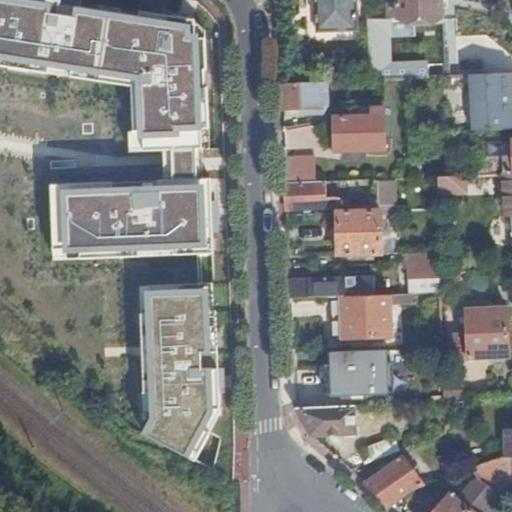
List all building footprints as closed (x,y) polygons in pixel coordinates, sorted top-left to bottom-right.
[(198,20),(69,0),(0,0),(0,66),(132,85),(137,150),(202,148),(198,20)] [(362,0),(315,0),(317,35),(359,33),(358,4),(362,4),(362,0)] [(398,0),(399,6),(389,6),(389,23),(441,22),(441,0),(398,0)] [(405,81),(418,80),(417,66),(395,66),(395,72),(396,82),(405,81)] [(368,72),(368,83),(396,82),(395,72),(368,72)] [(511,130),(511,77),(470,79),(473,132),(511,130)] [(322,85),(283,86),(284,112),(323,109),(322,85)] [(386,110),(372,110),(372,118),(335,119),(336,154),(386,152),(386,110)] [(511,141),(478,144),(480,178),(504,176),(511,176),(511,141)] [(317,159),(285,160),(287,187),(318,185),(317,159)] [(421,162),(409,163),(409,176),(422,175),(421,162)] [(209,178),(53,184),(57,258),(212,251),(209,178)] [(396,217),(395,181),(377,182),(378,200),(369,200),(369,214),(337,215),(336,216),(339,257),(383,256),(382,217),(396,217)] [(318,185),(287,187),(287,199),(288,212),(341,210),(341,200),(328,201),(327,185),(318,185)] [(0,262),(26,242),(0,209),(0,262)] [(443,276),(442,256),(407,257),(408,296),(440,295),(440,276),(443,276)] [(358,282),(291,285),(291,301),(333,299),(341,299),(358,299),(358,282)] [(209,284),(142,289),(152,417),(143,434),(192,459),(218,407),(209,284)] [(393,338),(391,297),(358,299),(341,299),(343,341),(393,338)] [(334,342),(343,341),(341,299),(333,299),(334,342)] [(490,305),(467,305),(468,336),(455,336),(456,357),(468,357),(468,360),(510,359),(509,311),(490,311),(490,305)] [(444,394),(444,385),(391,388),(391,406),(444,404),(444,394)] [(460,394),(444,394),(444,404),(461,404),(460,394)] [(355,408),(296,411),(311,440),(357,435),(355,408)] [(366,467),(400,453),(394,439),(361,453),(366,467)] [(511,488),(509,458),(507,458),(501,457),(471,469),(478,481),(482,485),(486,489),(511,488)] [(414,490),(422,487),(402,459),(367,487),(371,491),(390,506),(414,490)] [(466,511),(486,489),(482,485),(475,486),(469,492),(466,490),(456,501),(450,496),(437,511),(466,511)] [(490,511),(499,501),(486,489),(466,511),(490,511)]
